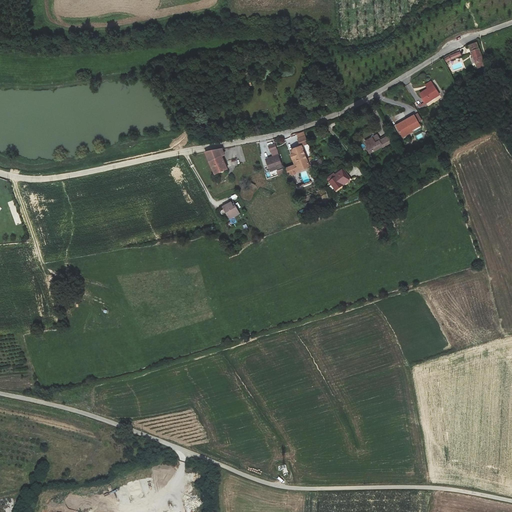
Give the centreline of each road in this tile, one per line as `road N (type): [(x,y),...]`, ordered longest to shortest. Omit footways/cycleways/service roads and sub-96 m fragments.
road 1 (unclassified): [(511,22),(301,128),(58,177),(0,172)]
road 2 (residential): [(511,501),(437,487),(282,487),(99,418),(0,393)]
